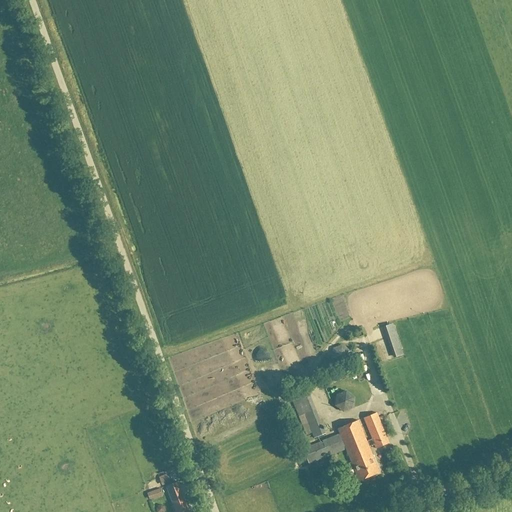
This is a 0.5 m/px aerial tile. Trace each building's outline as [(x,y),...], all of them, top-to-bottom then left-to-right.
[(403,355),(392,324),(382,327),(393,358),(403,355)] [(330,358),(338,366),(349,362),(351,351),(343,344),(332,347),(330,358)] [(270,357),(262,357),(263,369),(270,369),(270,357)] [(330,360),(313,370),(314,372),(309,375),(314,382),(336,369),(330,360)] [(343,412),(352,409),(354,397),(346,391),(335,395),(334,406),(343,412)] [(311,433),(313,438),(325,434),(309,395),(291,402),(305,436),(311,433)] [(368,447),(374,445),(375,449),(388,444),(376,413),(363,419),(371,439),(366,441),(357,421),(337,430),(339,434),(302,449),(308,464),(345,449),(358,481),(378,473),(368,447)] [(187,511),(176,482),(164,487),(174,511),(187,511)] [(147,494),(149,500),(162,495),(160,489),(147,494)]
